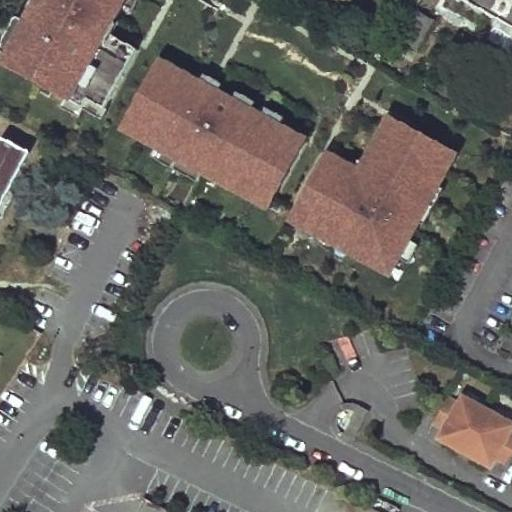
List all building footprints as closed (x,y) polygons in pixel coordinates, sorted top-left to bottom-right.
[(39,0),(1,71),(75,111),(80,102),(103,114),(135,53),(111,41),(133,0),(39,0)] [(511,0),(458,0),(511,30),(511,0)] [(405,6),(390,34),(418,49),(433,22),(405,6)] [(311,150),(160,68),(119,143),(271,225),(311,150)] [(393,291),(462,165),(388,126),(359,180),(326,162),(287,234),(393,291)] [(0,207),(27,150),(0,137),(0,207)] [(446,398),(432,424),(445,431),(440,439),(456,448),(458,444),(467,449),(476,454),(473,458),(490,467),(494,458),(507,465),(511,456),(511,433),(509,432),(511,426),(462,399),(459,405),(446,398)] [(346,428),(354,440),(368,411),(353,404),(346,404),(339,405),(342,412),(347,411),(353,412),(346,428)] [(458,444),(456,448),(465,453),(467,449),(458,444)] [(467,449),(465,453),(473,458),(476,454),(467,449)]
